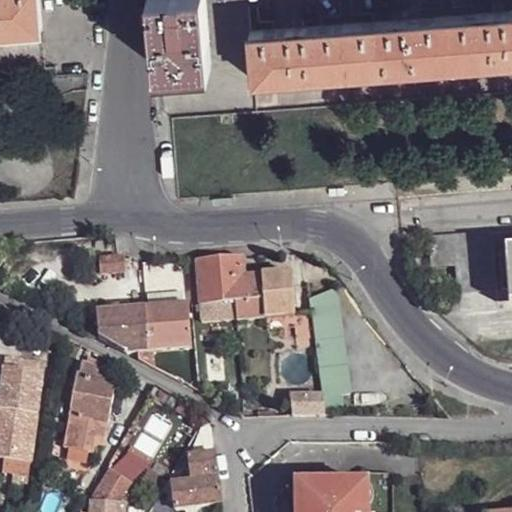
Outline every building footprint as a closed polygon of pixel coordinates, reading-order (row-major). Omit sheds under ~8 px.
[(0,0),(0,34),(41,31),(37,0),(0,0)] [(203,0),(208,58),(158,61),(155,19),(154,4),(153,0),(151,0),(156,69),(212,65),(206,0),(203,0)] [(153,0),(154,4),(166,3),(167,18),(155,19),(158,61),(208,58),(203,0),(153,0)] [(166,3),(154,4),(155,19),(167,18),(166,3)] [(250,31),(254,81),(511,61),(511,11),(491,13),(394,21),(301,28),(250,31)] [(494,296),(490,244),(427,249),(429,273),(454,271),(457,299),(494,296)] [(511,301),(511,252),(501,254),(504,290),(505,302),(511,301)] [(88,261),(89,276),(122,273),(121,258),(88,261)] [(194,263),(200,324),(283,316),(278,275),(240,278),(239,259),(194,263)] [(331,291),(307,293),(310,315),(311,316),(314,347),(321,400),(323,412),(341,410),(339,396),(348,394),(336,299),(331,291)] [(97,314),(99,343),(125,355),(137,354),(138,362),(153,370),(150,352),(189,349),(184,308),(182,308),(181,292),(145,294),(146,310),(97,314)] [(310,315),(293,317),(297,349),(314,347),(311,316),(310,315)] [(21,362),(6,359),(0,404),(0,458),(4,459),(31,462),(33,462),(44,374),(19,371),(21,362)] [(46,365),(21,362),(19,371),(44,374),(46,365)] [(69,416),(64,448),(67,449),(87,452),(91,453),(94,437),(104,439),(107,423),(108,424),(115,385),(112,384),(113,374),(83,369),(81,378),(75,377),(68,416),(69,416)] [(321,400),(288,398),(291,419),(324,419),(323,412),(321,400)] [(53,422),(51,434),(61,435),(63,425),(53,422)] [(67,449),(65,459),(85,463),(87,452),(67,449)] [(220,505),(214,456),(188,459),(191,483),(171,485),(174,511),(195,508),(220,505)] [(31,462),(4,459),(2,471),(29,474),(31,462)] [(117,460),(107,476),(120,484),(108,505),(118,505),(128,488),(138,473),(117,460)] [(138,473),(128,488),(136,493),(145,478),(138,473)] [(107,476),(90,503),(108,505),(120,484),(107,476)] [(371,511),(371,498),(291,498),(291,511),(371,511)] [(108,505),(90,503),(89,511),(119,511),(120,505),(118,505),(108,505)]
